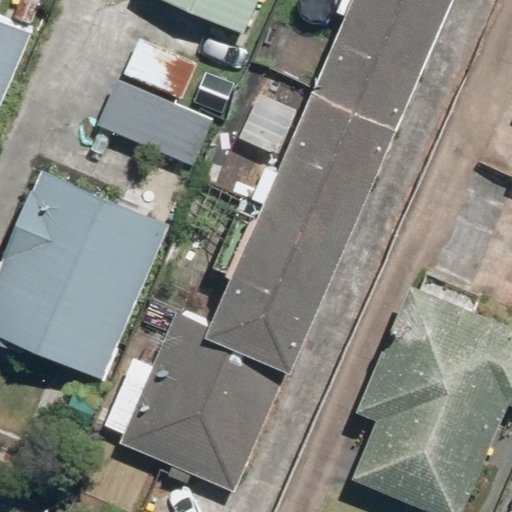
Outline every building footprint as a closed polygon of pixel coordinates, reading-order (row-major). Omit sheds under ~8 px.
[(368,0),(231,314),(194,298),(134,435),(246,484),(304,352),(314,356),(469,0),(368,0)] [(206,0),(259,23),(268,0),(206,0)] [(0,136),(11,111),(8,110),(47,23),(1,2),(0,5),(0,136)] [(103,121),(207,161),(227,110),(195,98),(212,55),(140,27),(103,121)] [(30,328),(117,365),(183,212),(127,180),(57,158),(7,272),(0,269),(0,324),(27,336),(30,328)] [(393,408),(368,466),(474,511),(511,421),(511,304),(430,267),(374,399),(393,408)]
